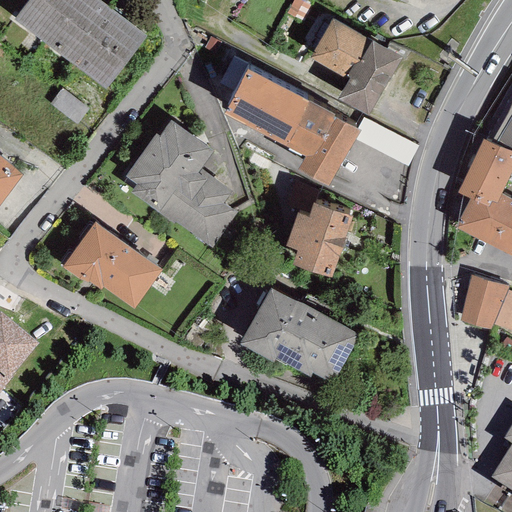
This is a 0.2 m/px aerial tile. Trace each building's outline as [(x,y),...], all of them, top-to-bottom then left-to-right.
[(106,77),(139,33),(96,0),(29,0),(20,12),(106,77)] [(303,18),(311,3),(305,0),(293,0),(288,10),(303,18)] [(353,71),(373,38),(334,16),(314,49),(353,71)] [(373,38),(353,71),(343,88),(366,102),(396,52),(373,38)] [(234,88),(249,62),(234,54),(220,80),(234,88)] [(327,171),(355,120),(249,62),(234,88),(227,100),(309,145),(302,158),(327,171)] [(77,121),(88,105),(61,86),(50,101),(77,121)] [(511,93),(490,135),(500,140),(511,118),(511,93)] [(511,118),(500,140),(490,135),(465,185),(475,190),(461,220),(511,246),(511,199),(494,190),(511,152),(511,118)] [(207,145),(176,123),(165,138),(159,134),(133,171),(143,177),(138,184),(158,198),(156,202),(172,214),(175,211),(208,235),(228,206),(218,198),(226,186),(203,170),(201,173),(192,166),(207,145)] [(0,188),(17,167),(0,153),(0,188)] [(329,263),(347,208),(316,198),(312,211),(300,207),(291,233),(303,237),(298,252),(329,263)] [(132,296),(156,263),(96,220),(68,259),(80,268),(86,271),(88,269),(97,274),(100,277),(102,274),(132,296)] [(489,323),(505,285),(474,276),(465,314),(489,323)] [(331,371),(354,330),(272,285),(245,333),(272,348),(274,343),(309,363),(311,360),(331,371)] [(3,316),(0,320),(0,387),(37,346),(3,316)] [(511,438),(510,443),(511,444),(511,458),(497,481),(511,491),(511,438)]
